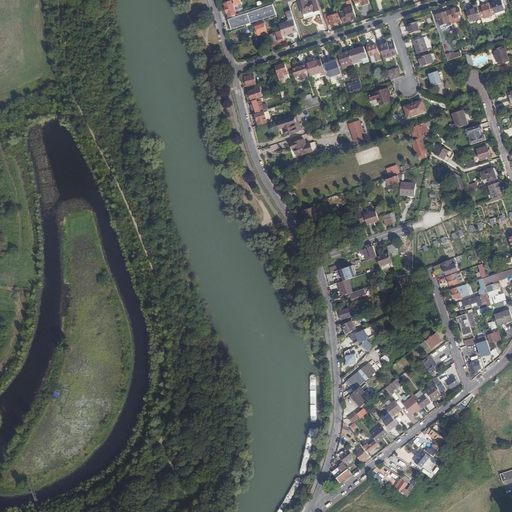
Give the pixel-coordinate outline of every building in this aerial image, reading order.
[(234,0),(226,3),(230,17),(237,15),(234,5),(242,3),(240,0),(234,0)] [(315,0),(310,2),(308,0),(299,0),(304,14),(314,11),(315,12),(320,10),(316,0),(315,0)] [(357,17),(351,0),(348,0),(347,1),(349,7),(345,8),(345,10),(341,11),(342,14),(344,23),(353,20),(353,19),(357,17)] [(370,4),(368,0),(354,0),(357,8),(370,4)] [(501,0),(492,3),(492,4),(495,13),(505,10),(501,0)] [(230,17),(234,31),(278,17),(273,3),(237,15),(230,17)] [(480,18),(481,19),(484,18),(485,19),(493,16),(492,15),(496,14),(495,13),(492,4),(489,5),(488,3),(480,6),(481,7),(477,8),(480,18)] [(477,8),(477,7),(467,11),(470,21),(480,18),(477,8)] [(456,8),(447,11),(449,16),(451,22),(452,24),(460,21),(459,16),(462,15),(459,8),(457,9),(456,8)] [(295,35),(294,33),(292,33),(291,32),(298,29),(292,11),(287,13),(290,21),(281,25),(283,31),(284,36),(288,35),(289,37),(295,35)] [(451,22),(449,16),(448,16),(446,12),(437,15),(440,25),(451,22)] [(342,22),(338,13),(329,16),(328,13),(324,14),(325,17),(328,25),(331,24),(332,26),(342,22)] [(265,22),(254,25),(257,35),(264,33),(264,35),(269,33),(265,22)] [(417,22),(407,26),(409,34),(419,30),(417,22)] [(281,42),(286,40),(284,36),(283,31),(277,32),(278,35),(275,36),(274,34),(269,35),(270,36),(269,37),(269,38),(270,39),(271,40),(272,39),(273,42),(272,42),(273,45),(277,43),(277,44),(279,43),(278,42),(280,41),(281,42)] [(414,41),(418,54),(428,51),(424,37),(414,41)] [(388,42),(379,45),(384,59),(392,56),(398,54),(394,42),(388,44),(388,42)] [(376,44),(368,47),(373,62),(381,59),(376,44)] [(505,46),(494,50),(499,64),(510,61),(505,46)] [(368,59),(364,47),(358,49),(358,51),(351,53),(354,62),(354,63),(363,60),(364,63),(369,62),(368,59)] [(458,57),(462,56),(461,51),(451,54),(450,53),(446,54),(448,61),(458,57)] [(351,53),(350,52),(339,55),(342,65),(354,62),(351,53)] [(433,62),(431,55),(431,54),(419,58),(422,67),(434,63),(433,62)] [(469,66),(474,64),(472,56),(470,57),(469,54),(466,55),(467,60),(469,66)] [(319,61),(308,64),(310,72),(311,76),(318,74),(319,77),(327,75),(324,67),(322,61),(319,62),(319,61)] [(327,66),(324,67),(327,75),(330,74),(330,76),(341,72),(338,61),(326,64),(327,66)] [(224,62),(217,64),(220,70),(226,69),(224,62)] [(277,67),(281,79),(282,80),(287,79),(285,72),(289,71),(289,70),(287,64),(287,63),(277,67)] [(308,64),(294,69),(296,77),(301,76),(303,80),(308,78),(307,74),(310,72),(308,64)] [(397,68),(388,71),(391,81),(392,80),(400,77),(397,68)] [(438,72),(428,75),(433,87),(442,83),(438,72)] [(255,75),(245,78),(248,87),(257,84),(255,75)] [(347,88),(345,84),(345,83),(337,85),(338,87),(341,94),(347,92),(346,89),(347,88)] [(253,95),(251,96),(252,101),(264,97),(260,87),(257,88),(258,90),(252,92),(253,95)] [(385,90),(369,95),(371,102),(377,100),(379,107),(390,103),(385,90)] [(307,110),(321,105),(318,97),(304,102),(305,105),(306,107),(307,110)] [(252,102),(256,114),(268,110),(266,105),(263,106),(263,104),(265,103),(263,98),(252,102)] [(435,104),(447,108),(448,104),(437,100),(435,104)] [(423,101),(404,107),(408,119),(427,113),(423,101)] [(299,107),(300,109),(294,111),(292,104),(290,105),(293,114),(307,110),(306,107),(305,105),(299,107)] [(464,110),(454,113),(458,128),(469,125),(464,110)] [(256,115),(260,126),(269,123),(265,112),(256,115)] [(302,131),(297,116),(281,122),(283,128),(287,127),(290,135),(302,131)] [(396,122),(390,118),(387,124),(393,128),(396,122)] [(360,120),(348,124),(354,142),(366,138),(360,120)] [(416,130),(414,131),(416,135),(418,135),(422,137),(426,136),(428,136),(427,132),(431,130),(428,122),(415,126),(416,130)] [(482,124),(467,129),(469,134),(472,133),(473,138),(470,139),(472,145),(488,140),(486,134),(482,135),(481,130),(484,129),(482,124)] [(422,137),(415,140),(421,159),(429,157),(428,152),(430,152),(426,136),(422,137)] [(305,138),(290,143),(293,149),(294,149),(297,157),(314,151),(311,142),(307,143),(305,138)] [(451,151),(440,145),(435,154),(446,160),(451,151)] [(488,145),(478,148),(482,159),(491,156),(488,145)] [(474,159),(464,163),(468,168),(476,165),(474,159)] [(494,169),(482,173),(486,183),(497,179),(494,169)] [(395,175),(384,178),(387,189),(394,187),(393,184),(398,183),(395,175)] [(461,178),(455,180),(459,193),(465,191),(461,178)] [(414,183),(399,181),(397,195),(412,197),(414,183)] [(468,185),(471,191),(479,188),(477,182),(468,185)] [(500,182),(490,185),(494,199),(504,195),(500,182)] [(468,202),(476,199),(474,193),(466,196),(468,202)] [(376,213),(367,216),(368,221),(370,225),(374,223),(379,221),(382,220),(379,212),(376,213)] [(396,212),(386,216),(389,224),(399,221),(396,212)] [(360,216),(350,219),(355,236),(366,233),(360,216)] [(389,247),(391,254),(392,253),(397,252),(394,245),(389,247)] [(378,257),(374,247),(369,249),(372,259),(378,257)] [(372,259),(369,249),(364,250),(365,255),(367,261),(372,259)] [(401,252),(403,259),(409,257),(406,250),(401,252)] [(383,271),(394,267),(390,254),(385,256),(385,255),(378,257),(383,271)] [(452,260),(443,264),(447,275),(459,272),(456,265),(453,266),(452,260)] [(331,268),(332,273),(336,272),(339,271),(345,269),(344,264),(331,268)] [(483,280),(488,279),(484,266),(480,267),(483,277),(477,279),(478,282),(479,282),(483,280)] [(345,269),(339,271),(343,282),(350,280),(356,278),(352,267),(345,269)] [(511,270),(488,279),(483,280),(485,286),(501,280),(506,278),(511,277),(511,276),(511,270)] [(386,276),(388,281),(399,277),(397,271),(386,276)] [(462,278),(460,273),(448,277),(451,285),(454,284),(454,286),(462,283),(460,279),(462,278)] [(414,290),(415,279),(402,278),(401,290),(407,290),(407,289),(414,290)] [(354,293),(350,280),(343,282),(340,283),(339,283),(344,296),(352,294),(354,293)] [(479,290),(480,295),(481,295),(487,293),(486,289),(485,286),(483,280),(479,282),(481,287),(479,290)] [(500,284),(486,289),(487,293),(501,288),(500,284)] [(468,288),(467,285),(452,290),(455,298),(459,296),(460,299),(469,296),(468,293),(469,292),(468,288)] [(354,293),(352,294),(354,301),(368,296),(366,289),(354,293)] [(484,305),(481,295),(480,295),(463,301),(464,306),(472,303),(478,301),(479,306),(484,305)] [(350,308),(341,311),(343,321),(353,318),(351,312),(350,308)] [(510,310),(495,315),(498,324),(511,319),(511,316),(511,313),(510,310)] [(468,334),(473,332),(467,313),(461,315),(468,334)] [(496,320),(492,322),(493,324),(490,325),(492,330),(498,327),(496,320)] [(345,330),(347,335),(356,331),(352,322),(343,326),(342,326),(344,331),(345,330)] [(382,331),(366,341),(373,345),(382,331)] [(488,335),(490,343),(498,340),(497,337),(500,336),(498,331),(488,335)] [(426,340),(432,348),(441,341),(435,333),(426,340)] [(351,337),(356,345),(368,338),(366,334),(360,337),(359,335),(358,334),(351,337)] [(488,342),(486,336),(479,338),(481,345),(488,342)] [(373,345),(366,341),(362,343),(363,343),(361,347),(369,351),(370,349),(373,345)] [(481,356),(491,352),(488,342),(481,345),(478,346),(481,356)] [(447,367),(454,361),(442,348),(439,351),(438,350),(435,353),(447,367)] [(344,353),(347,366),(357,364),(356,359),(355,354),(350,355),(349,350),(344,353)] [(416,355),(420,359),(426,355),(422,350),(416,355)] [(387,354),(382,358),(386,364),(391,360),(387,354)] [(432,358),(430,355),(425,358),(426,359),(423,361),(431,372),(435,369),(434,367),(430,360),(432,358)] [(470,365),(473,375),(479,373),(477,370),(482,369),(479,361),(476,362),(470,365)] [(367,365),(347,381),(355,390),(374,374),(367,365)] [(402,383),(399,378),(394,382),(396,385),(397,386),(402,383)] [(454,379),(446,385),(451,391),(459,385),(454,379)] [(396,385),(394,382),(386,388),(388,391),(396,385)] [(437,386),(436,383),(426,391),(430,397),(431,395),(435,400),(441,395),(438,390),(439,389),(437,386)] [(365,393),(361,388),(351,396),(360,407),(366,403),(360,396),(365,393)] [(406,401),(412,397),(408,392),(402,396),(406,401)] [(426,395),(417,402),(422,408),(422,409),(431,402),(426,395)] [(412,415),(422,408),(417,402),(414,398),(404,405),(412,415)] [(393,417),(403,410),(397,402),(390,407),(387,410),(393,417)] [(426,407),(430,412),(436,408),(432,403),(426,407)] [(467,408),(462,405),(459,409),(464,413),(467,408)] [(369,412),(365,408),(357,414),(361,419),(369,412)] [(358,418),(354,413),(348,418),(352,423),(358,418)] [(442,435),(448,439),(461,417),(457,415),(454,419),(453,418),(442,435)] [(394,432),(401,427),(394,418),(387,423),(394,432)] [(355,422),(351,426),(355,430),(359,426),(355,422)] [(380,445),(391,436),(385,428),(373,437),(380,445)] [(434,446),(440,451),(447,440),(430,428),(427,432),(432,436),(432,437),(438,441),(434,446)] [(367,450),(369,452),(378,445),(375,442),(369,446),(366,442),(361,445),(366,451),(367,450)] [(364,449),(361,446),(357,449),(357,450),(354,453),(362,463),(365,461),(365,462),(368,460),(367,459),(370,457),(364,449)] [(431,457),(424,452),(421,456),(418,460),(416,463),(423,468),(431,457)] [(340,458),(346,465),(352,459),(347,453),(340,458)] [(332,473),(341,484),(353,475),(336,455),(336,457),(337,459),(341,464),(339,465),(340,466),(332,473)] [(511,469),(499,474),(501,481),(511,477),(511,469)] [(401,484),(398,489),(410,497),(417,487),(412,484),(408,490),(405,488),(410,482),(403,478),(400,483),(401,484)]
